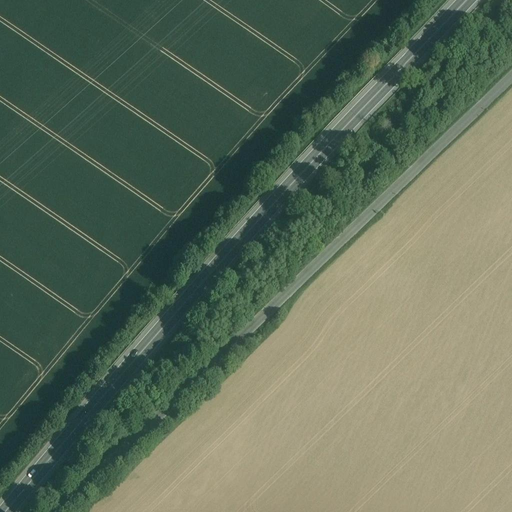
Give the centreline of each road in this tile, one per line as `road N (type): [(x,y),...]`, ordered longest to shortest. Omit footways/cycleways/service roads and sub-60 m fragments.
road 1 (primary): [(468,0),(260,219),(5,511)]
road 2 (primary): [(61,511),(511,79)]
